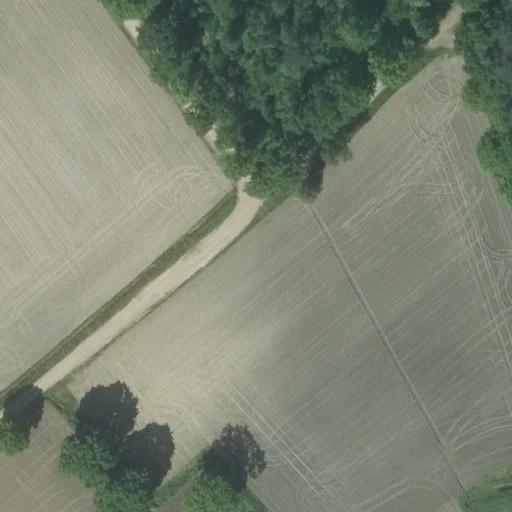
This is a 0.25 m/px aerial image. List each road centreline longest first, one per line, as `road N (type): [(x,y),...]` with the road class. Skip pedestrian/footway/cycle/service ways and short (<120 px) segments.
road 1 (track): [(0,427),(257,196)]
road 2 (track): [(257,196),(459,2)]
road 3 (track): [(257,196),(110,0)]
road 4 (track): [(459,2),(511,147)]
